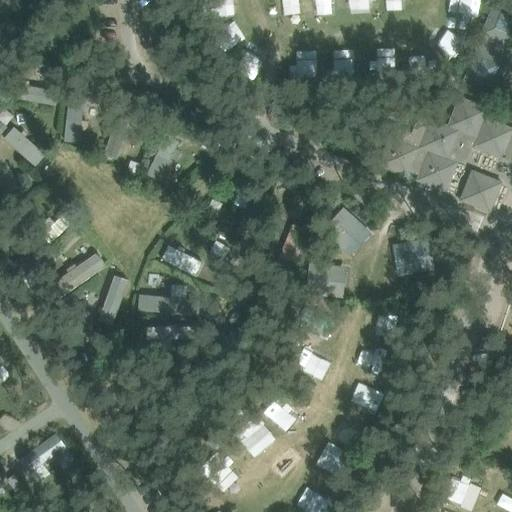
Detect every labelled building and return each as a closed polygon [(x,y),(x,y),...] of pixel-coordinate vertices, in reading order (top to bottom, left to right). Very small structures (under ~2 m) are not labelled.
[(477,45),(476,45),(462,81),(498,94),(509,67),(511,68),(511,5),(499,0),(493,0),(480,33),(482,34),(477,45)] [(445,191),(457,162),(466,158),(472,146),(509,161),(511,153),(511,128),(485,117),(488,108),(470,101),(458,96),(447,125),(419,114),(411,133),(393,126),(378,165),(407,177),(410,171),(418,174),(416,180),(445,191)] [(16,126),(0,141),(0,172),(11,184),(43,154),(16,126)] [(145,175),(160,182),(177,140),(162,134),(145,175)] [(354,149),(372,157),(379,142),(360,134),(354,149)] [(489,212),(490,211),(501,182),(472,170),(471,171),(460,199),(460,200),(489,212)] [(323,227),(346,255),(370,235),(347,207),(323,227)] [(392,243),(394,273),(423,272),(422,242),(392,243)] [(166,243),(158,259),(197,277),(204,262),(166,243)] [(305,298),(346,298),(347,263),(306,263),(305,298)] [(121,306),(127,278),(107,274),(97,322),(120,328),(125,306),(121,306)] [(368,331),(392,340),(398,324),(374,316),(368,331)] [(296,369),(314,373),(318,355),(300,351),(296,369)] [(289,434),(304,417),(279,395),(265,412),(289,434)] [(252,458),(278,441),(259,414),(234,430),(252,458)] [(333,430),(356,441),(363,427),(339,416),(333,430)] [(43,450),(23,463),(36,484),(74,460),(57,433),(39,444),(43,450)] [(316,468),(345,477),(353,451),(324,442),(316,468)] [(215,483),(236,464),(220,448),(200,467),(215,483)] [(449,498),(472,509),(481,489),(458,478),(449,498)] [(213,511),(235,511),(229,502),(213,511)]
